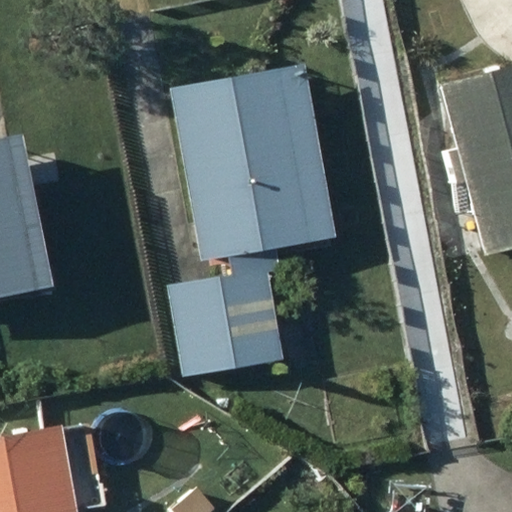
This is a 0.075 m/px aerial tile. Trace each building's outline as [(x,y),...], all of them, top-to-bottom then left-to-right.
[(328,234),(299,61),(167,83),(197,258),(226,253),(229,272),(164,283),(180,376),(265,362),(266,372),(324,362),(318,325),(286,330),(271,243),(328,234)] [(511,62),(436,82),(481,252),(511,244),(511,62)] [(0,131),(0,291),(46,282),(14,128),(0,131)] [(0,511),(64,511),(64,510),(72,509),(58,423),(0,432),(0,511)] [(195,488),(168,508),(171,511),(203,511),(209,508),(195,488)]
